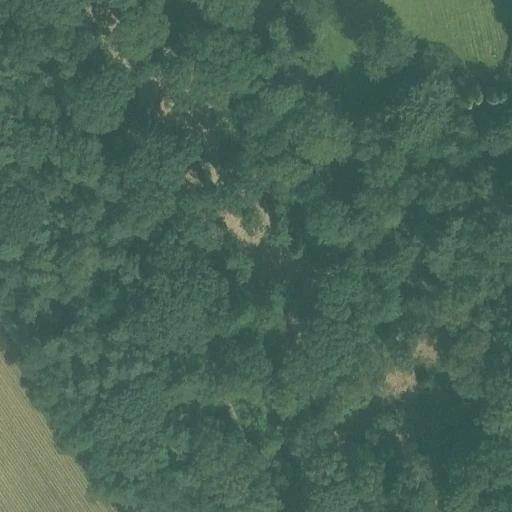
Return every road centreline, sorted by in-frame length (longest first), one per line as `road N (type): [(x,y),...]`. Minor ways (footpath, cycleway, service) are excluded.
road 1 (track): [(24,0),(223,344),(280,511)]
road 2 (unknown): [(511,340),(321,140),(221,0)]
